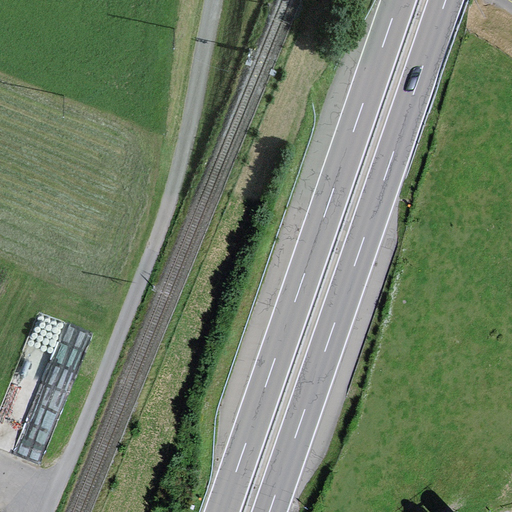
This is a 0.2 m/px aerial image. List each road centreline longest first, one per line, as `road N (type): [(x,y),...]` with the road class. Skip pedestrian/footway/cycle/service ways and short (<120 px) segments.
road 1 (motorway): [(398,0),(221,511)]
road 2 (motorway): [(269,511),(445,0)]
road 3 (track): [(47,511),(160,223),(212,0)]
